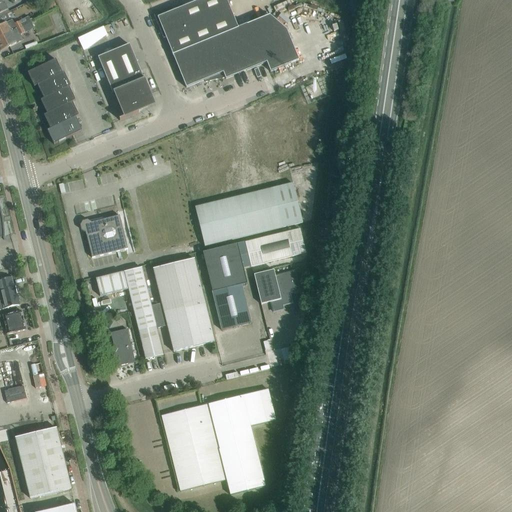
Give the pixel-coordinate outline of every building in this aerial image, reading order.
[(172,7),(154,14),(163,38),(166,37),(173,55),(239,28),(227,0),(200,0),(173,11),(172,7)] [(0,23),(1,23),(10,19),(7,13),(0,16),(0,23)] [(270,15),(239,28),(173,55),(186,88),(205,80),(205,82),(225,78),(226,79),(267,63),(270,72),(271,72),(299,60),(287,30),(270,15)] [(0,26),(0,39),(29,25),(32,24),(29,17),(20,21),(15,24),(13,20),(7,23),(0,26)] [(29,25),(0,39),(0,50),(0,51),(23,40),(21,35),(34,28),(32,24),(29,25)] [(130,44),(98,58),(113,93),(114,92),(125,118),(139,112),(137,108),(150,103),(147,95),(151,94),(145,79),(144,79),(130,44)] [(34,87),(38,85),(62,73),(56,60),(28,73),(34,87)] [(38,85),(44,99),(69,87),(71,86),(64,72),(62,73),(38,85)] [(41,100),(47,114),(72,102),(76,100),(69,87),(44,99),(41,100)] [(44,116),(51,129),(76,117),(79,116),(72,102),(47,114),(44,116)] [(76,117),(51,129),(47,131),(54,144),(82,131),(76,117)] [(273,188),(282,228),(303,223),(293,183),(273,188)] [(120,216),(101,220),(91,223),(93,227),(90,231),(86,232),(92,258),(128,249),(120,216)] [(300,229),(245,243),(245,245),(251,267),(306,253),(300,229)] [(238,244),(203,253),(222,330),(251,323),(242,285),(247,284),(243,268),(251,267),(245,245),(238,246),(238,244)] [(215,342),(194,259),(184,262),(183,257),(178,259),(179,263),(153,269),(162,304),(152,307),(157,328),(167,326),(174,352),(215,342)] [(142,268),(106,277),(96,279),(100,296),(129,289),(146,360),(163,355),(157,328),(142,268)] [(254,275),(261,305),(271,302),(273,312),(283,309),(282,305),(292,303),(290,293),(299,291),(295,271),(275,276),(274,270),(254,275)] [(11,277),(0,279),(0,294),(1,301),(0,301),(0,310),(10,308),(20,305),(17,294),(18,292),(18,289),(16,287),(13,287),(14,287),(11,277)] [(3,315),(7,335),(15,333),(26,330),(22,311),(3,315)] [(127,329),(111,333),(119,366),(135,362),(127,329)] [(290,348),(282,350),(285,365),(294,363),(290,348)] [(269,389),(208,404),(208,405),(227,481),(230,496),(265,487),(251,427),(276,420),(269,389)] [(208,405),(161,415),(181,491),(227,481),(208,405)] [(56,428),(47,430),(16,438),(30,499),(71,489),(56,428)]
